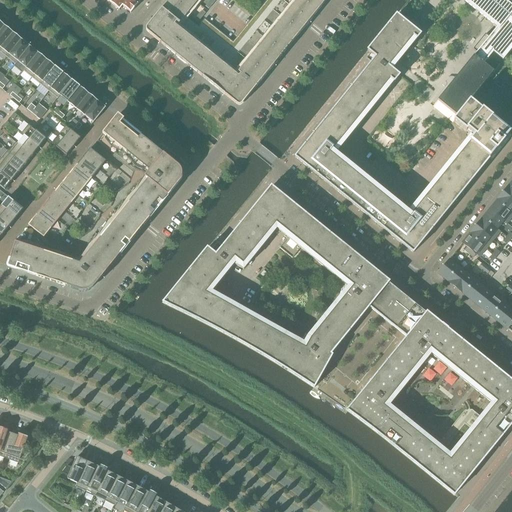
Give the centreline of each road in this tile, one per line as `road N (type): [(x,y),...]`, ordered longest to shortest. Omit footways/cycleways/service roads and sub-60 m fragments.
road 1 (secondary): [(325,511),(172,412),(0,341)]
road 2 (secondary): [(0,382),(156,445),(259,511)]
road 3 (residential): [(420,279),(251,144),(237,124)]
road 4 (residential): [(202,169),(87,308)]
road 5 (residential): [(74,433),(219,511)]
road 6 (residential): [(339,0),(237,124)]
road 7 (residential): [(0,11),(118,101)]
road 8 (residential): [(511,162),(420,279)]
road 9 (residential): [(237,124),(129,29)]
